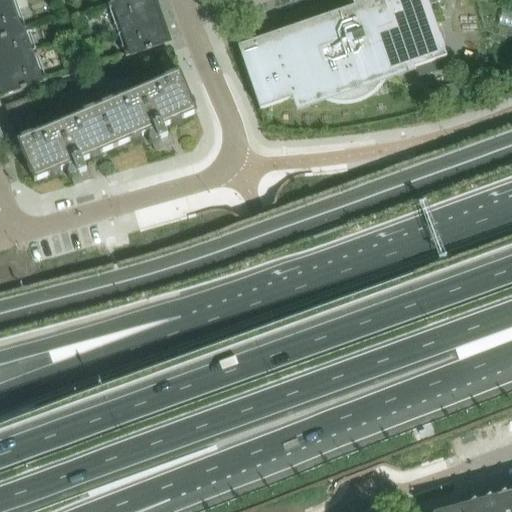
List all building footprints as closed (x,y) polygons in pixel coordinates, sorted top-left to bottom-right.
[(0,0),(0,39),(28,30),(17,0),(0,0)] [(161,22),(163,22),(159,12),(158,12),(153,0),(127,0),(108,6),(126,58),(168,43),(161,22)] [(238,48),(260,111),(306,94),(310,105),(327,99),(334,101),(342,102),(349,102),(353,101),(360,99),(367,96),(373,91),(379,86),(383,79),(447,57),(426,0),(363,0),(365,4),(238,48)] [(0,88),(3,96),(46,81),(28,30),(0,39),(0,88)] [(181,74),(99,108),(116,149),(150,134),(149,142),(149,144),(151,146),(154,147),(156,152),(164,149),(172,145),(169,137),(168,138),(164,128),(198,114),(196,109),(196,107),(193,100),(192,101),(181,74)] [(476,77),(480,91),(490,88),(486,74),(476,77)] [(438,89),(442,103),(452,100),(448,86),(438,89)] [(35,108),(31,97),(4,107),(8,118),(35,108)] [(38,118),(37,114),(35,108),(8,118),(12,128),(38,118)] [(87,172),(83,162),(116,149),(99,108),(17,143),(29,170),(28,171),(31,178),(32,178),(34,183),(68,169),(68,172),(67,176),(68,179),(69,180),(72,182),(74,186),(82,184),(90,179),(87,172)] [(42,128),(38,118),(12,128),(15,139),(42,128)] [(448,511),(511,511),(511,494),(506,496),(505,496),(504,494),(499,498),(498,498),(491,500),(490,500),(489,498),(484,502),(483,502),(476,504),(475,504),(474,502),(469,506),(468,506),(448,511)]
